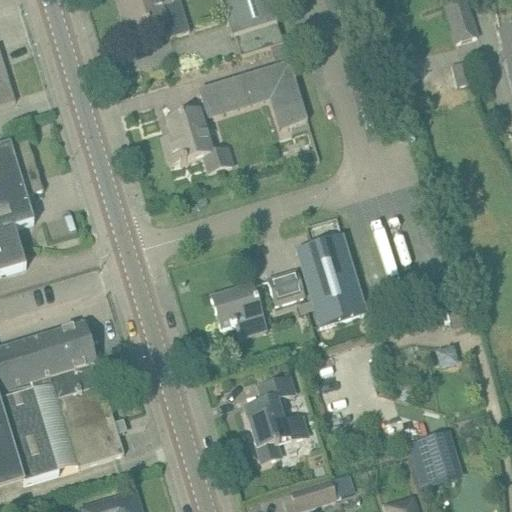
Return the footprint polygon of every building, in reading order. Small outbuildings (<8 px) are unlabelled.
[(160,8),(157,0),(117,0),(128,34),(163,23),(169,41),(189,34),(179,2),(160,8)] [(219,0),(231,40),(235,39),(277,26),(268,0),(219,0)] [(466,2),(443,9),(455,47),(478,40),(466,2)] [(277,26),(235,39),(241,58),(283,46),(277,26)] [(511,28),(500,31),(511,82),(511,28)] [(0,107),(15,103),(0,55),(0,107)] [(307,124),(289,65),(198,93),(204,113),(275,92),(286,130),(307,124)] [(173,144),(163,147),(170,168),(179,165),(180,168),(186,166),(185,164),(202,158),(207,175),(231,168),(226,152),(210,157),(197,114),(167,123),(173,144)] [(13,233),(14,232),(33,227),(25,199),(35,196),(31,183),(39,180),(28,144),(10,149),(0,151),(0,278),(25,270),(13,233)] [(296,254),(319,330),(365,316),(341,240),(296,254)] [(267,283),(275,310),(304,302),(295,274),(267,283)] [(220,333),(261,320),(252,288),(210,301),(220,333)] [(0,495),(58,477),(31,387),(50,381),(77,471),(123,457),(102,389),(97,390),(91,369),(95,367),(83,327),(0,352),(0,495)] [(453,353),(435,359),(441,377),(458,372),(453,353)] [(302,419),(285,424),(278,402),(293,397),(288,381),(258,391),(262,406),(244,411),(261,467),(280,461),(275,446),(288,442),(290,446),(309,441),(302,419)] [(446,435),(409,446),(422,491),(459,480),(446,435)] [(353,497),(347,480),(329,485),(335,503),(353,497)] [(295,511),(306,511),(335,503),(329,485),(329,484),(291,496),(295,511)] [(139,511),(139,509),(134,510),(130,497),(80,511),(139,511)] [(384,507),(385,511),(420,511),(416,497),(384,507)]
